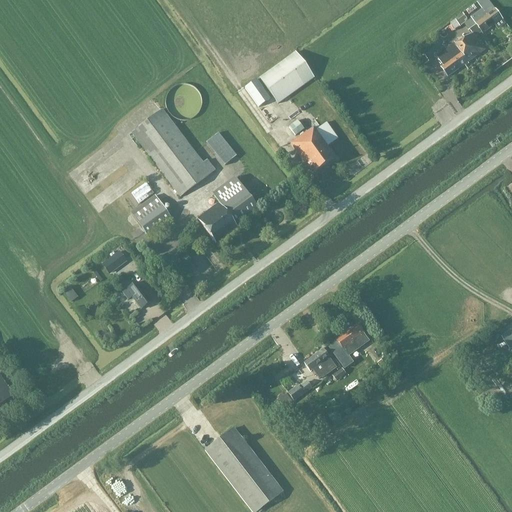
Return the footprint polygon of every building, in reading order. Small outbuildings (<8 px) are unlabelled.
[(476,25),(469,29),(472,34),(475,37),(481,33),(482,34),(502,19),(488,0),(479,0),(476,2),(481,9),(470,17),(471,18),(476,25)] [(454,42),(436,56),(443,65),(440,67),(447,77),(484,50),(475,37),(472,34),(456,46),(454,42)] [(277,104),(314,78),(295,52),(258,78),(277,104)] [(256,79),(245,87),(259,105),(268,97),(256,79)] [(215,171),(207,160),(203,163),(162,109),(130,133),(179,197),(215,171)] [(310,118),(317,126),(328,117),(321,109),(310,118)] [(296,121),(288,128),(294,136),(303,129),(296,121)] [(311,175),(335,158),(327,147),(338,140),(325,122),(315,130),(313,127),(289,144),(311,175)] [(224,166),(236,156),(218,133),(205,143),(224,166)] [(216,201),(195,218),(215,245),(237,228),(236,226),(258,209),(234,177),(211,194),(216,201)] [(145,183),(131,194),(138,204),(153,193),(145,183)] [(154,196),(130,213),(146,236),(170,219),(154,196)] [(119,252),(103,264),(109,272),(125,261),(119,252)] [(129,300),(132,297),(142,309),(151,302),(137,283),(124,293),(129,300)] [(69,289),(63,293),(70,302),(76,298),(69,289)] [(511,324),(499,334),(510,350),(511,348),(511,324)] [(336,342),(327,348),(329,349),(341,367),(343,369),(352,362),(347,356),(368,341),(362,334),(356,325),(335,340),(336,342)] [(335,368),(322,349),(303,363),(309,372),(312,370),(318,378),(320,377),(321,378),(335,368)] [(382,373),(390,367),(384,358),(376,363),(382,373)] [(291,371),(294,378),(300,375),(297,368),(291,371)] [(341,369),(331,376),(335,381),(345,374),(341,369)] [(296,386),(286,393),(293,402),(311,390),(306,382),(297,387),(296,386)] [(278,400),(276,401),(282,409),(291,403),(285,395),(283,396),(282,395),(281,395),(279,396),(278,396),(278,398),(277,399),(278,400)] [(233,429),(204,451),(251,511),(256,511),(282,493),(233,429)]
